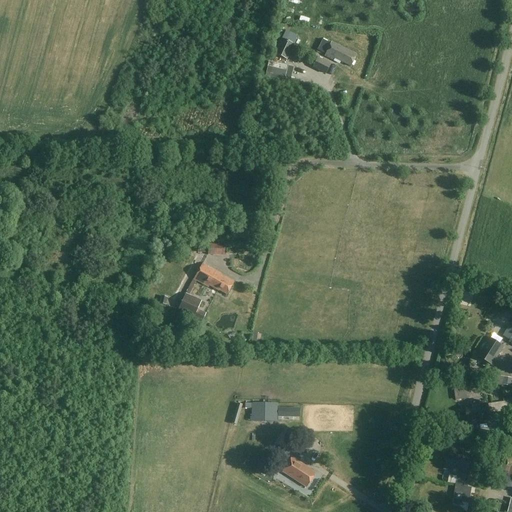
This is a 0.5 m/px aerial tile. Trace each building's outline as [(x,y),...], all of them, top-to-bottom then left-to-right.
[(287,61),(295,45),(282,39),(274,54),(287,61)] [(351,66),(357,53),(331,41),(323,57),(332,61),(333,58),(351,66)] [(313,68),(326,74),(331,63),(318,57),(313,68)] [(264,78),(283,83),(287,67),(268,62),(264,78)] [(208,253),(208,256),(226,257),(227,246),(198,245),(198,252),(208,253)] [(226,295),(233,282),(220,275),(201,264),(193,279),(207,287),(208,286),(217,291),(218,291),(226,295)] [(203,322),(207,314),(198,310),(202,302),(184,294),(177,309),(203,322)] [(165,305),(167,298),(161,296),(159,304),(165,305)] [(511,324),(503,336),(509,340),(511,335),(511,324)] [(491,365),(502,348),(489,339),(486,344),(483,345),(481,347),(482,350),(478,357),(491,365)] [(471,388),(455,390),(456,401),(472,399),(471,388)] [(471,405),(466,406),(468,423),(490,420),(487,403),(480,404),(480,400),(471,401),(471,405)] [(250,423),(277,423),(277,405),(251,405),(251,418),(250,418),(250,423)] [(278,408),(278,417),(299,418),(299,409),(278,408)] [(501,436),(478,430),(476,438),(505,446),(506,438),(501,437),(501,436)] [(290,453),(295,445),(283,437),(277,445),(290,453)] [(492,464),(500,466),(503,450),(496,448),(492,464)] [(305,488),(315,473),(291,456),(281,471),(305,488)] [(460,482),(465,483),(466,478),(465,476),(467,463),(446,459),(445,471),(450,472),(450,475),(457,476),(456,481),(457,481),(458,480),(460,481),(460,482)] [(503,466),(501,476),(508,477),(510,468),(503,466)] [(464,488),(465,483),(460,482),(460,481),(458,480),(457,481),(456,481),(455,486),(456,487),(454,501),(454,504),(455,506),(460,507),(462,505),(463,502),(469,504),(472,489),(464,488)]
